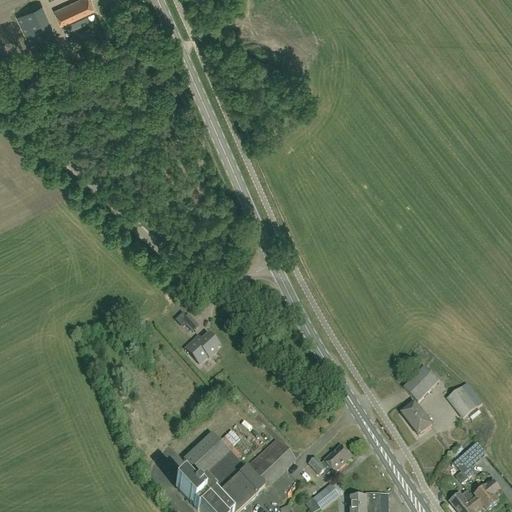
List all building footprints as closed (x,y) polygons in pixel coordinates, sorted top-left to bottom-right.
[(34,0),(43,17),(62,7),(58,0),(34,0)] [(123,6),(120,0),(101,0),(94,3),(93,0),(78,0),(55,11),(61,25),(65,33),(123,6)] [(183,322),(187,326),(193,333),(198,328),(188,317),(187,318),(183,322)] [(213,351),(218,347),(209,336),(202,342),(198,338),(185,351),(198,365),(206,358),(208,359),(215,353),(213,351)] [(418,405),(439,384),(424,370),(403,391),(418,405)] [(480,413),(478,410),(483,406),(467,385),(447,401),(463,421),(469,417),(472,420),(480,413)] [(410,426),(423,416),(415,405),(401,415),(410,426)] [(219,419),(223,417),(218,408),(214,411),(219,419)] [(423,416),(410,426),(418,437),(432,427),(423,416)] [(483,439),(487,447),(495,443),(490,434),(483,439)] [(246,472),(212,436),(183,463),(204,485),(194,494),(183,482),(175,490),(196,511),(198,511),(199,511),(241,511),(294,462),(276,443),(246,472)] [(454,465),(467,481),(475,474),(470,469),(486,455),(477,445),(454,465)] [(335,474),(352,459),(341,447),(321,465),(316,459),(309,466),(319,477),(326,471),(329,475),(332,472),(335,474)] [(245,463),(253,455),(250,451),(241,460),(245,463)] [(183,463),(181,465),(172,456),(163,464),(182,483),(192,473),(183,463)] [(481,511),(484,508),(487,511),(488,511),(499,504),(495,499),(501,493),(494,484),(487,489),(476,498),(477,500),(474,502),(481,511)] [(340,497),(332,486),(313,501),(322,511),(340,497)] [(474,502),(467,492),(461,497),(460,496),(451,504),(457,511),(479,511),(481,511),(474,502)] [(380,511),(380,496),(367,496),(367,500),(351,500),(350,511),(380,511)] [(388,511),(388,496),(380,496),(380,511),(388,511)]
